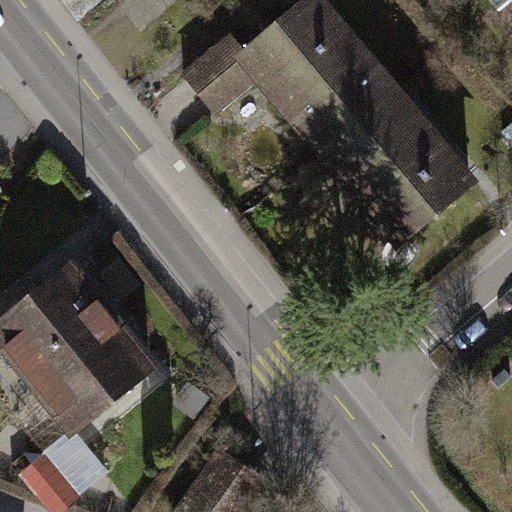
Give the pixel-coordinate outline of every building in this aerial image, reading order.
[(313,0),(245,58),(239,64),(258,87),(400,253),(483,182),(326,0),(313,0)] [(245,58),(231,42),(186,80),(220,120),(258,87),(239,64),(245,58)] [(154,369),(75,270),(0,329),(0,337),(75,431),(154,369)] [(225,455),(201,489),(234,511),(244,511),(265,483),(225,455)] [(60,511),(78,496),(48,462),(29,478),(58,511),(60,511)] [(234,511),(201,489),(184,511),(234,511)]
